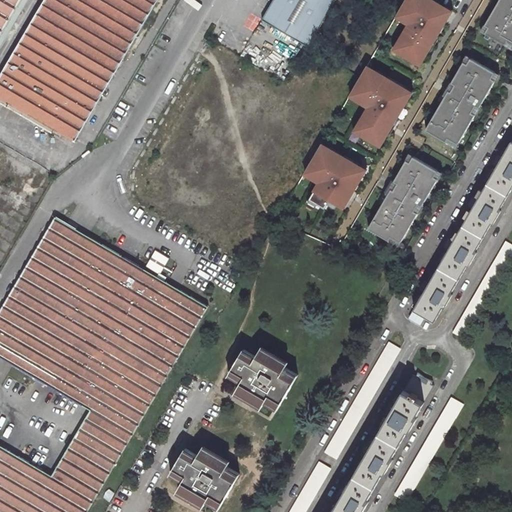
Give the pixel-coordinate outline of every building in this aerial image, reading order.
[(0,0),(0,47),(7,37),(1,34),(19,3),(24,6),(27,0),(0,0)] [(45,0),(0,77),(0,101),(60,137),(63,132),(76,140),(158,0),(45,0)] [(273,0),(268,9),(260,22),(307,50),(336,0),(273,0)] [(454,10),(438,0),(407,0),(399,15),(410,22),(395,49),(422,64),(454,10)] [(511,0),(500,0),(482,32),(511,49),(511,0)] [(467,57),(426,130),(457,147),(498,75),(467,57)] [(413,91),(369,67),(352,96),(370,106),(356,130),(384,147),(413,91)] [(511,142),(414,309),(425,315),(435,321),(511,190),(511,142)] [(368,169),(323,143),(304,175),(318,182),(315,190),(347,208),(368,169)] [(409,154),(367,229),(398,247),(441,172),(409,154)] [(53,477),(0,446),(0,511),(87,511),(139,424),(151,404),(208,307),(55,218),(0,312),(0,358),(91,412),(53,477)] [(511,244),(506,241),(453,332),(464,339),(511,257),(511,244)] [(420,323),(425,315),(414,309),(409,317),(420,323)] [(389,342),(325,452),(337,459),(401,349),(389,342)] [(244,350),(230,374),(242,382),(238,389),(252,396),(256,390),(269,398),(280,404),(298,375),(286,368),(288,363),(261,348),(256,357),(244,350)] [(414,375),(334,511),(363,511),(436,388),(430,385),(433,381),(425,378),(419,372),(417,376),(414,375)] [(252,396),(265,404),(269,398),(256,390),(252,396)] [(451,397),(394,495),(407,502),(464,405),(451,397)] [(186,448),(171,473),(183,481),(179,487),(195,496),(199,489),(211,496),(223,503),(240,474),(228,466),(230,463),(203,447),(198,456),(186,448)] [(319,461),(289,511),(305,511),(331,468),(319,461)] [(195,496),(206,503),(211,496),(199,489),(195,496)]
